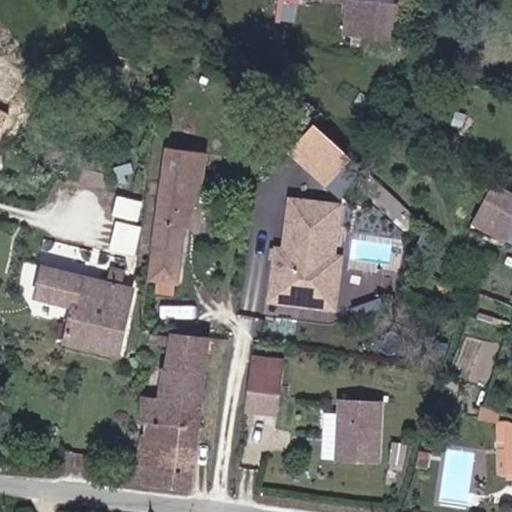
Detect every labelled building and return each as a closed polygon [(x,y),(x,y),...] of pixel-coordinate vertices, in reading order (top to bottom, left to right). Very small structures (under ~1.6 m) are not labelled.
[(347,0),(345,33),(391,36),(394,0),(347,0)] [(0,137),(11,116),(0,110),(0,137)] [(352,160),(313,125),(289,152),(328,187),(352,160)] [(167,176),(151,279),(178,284),(186,230),(193,230),(199,187),(204,188),(205,185),(209,160),(170,154),(167,176)] [(511,222),(511,193),(491,184),(478,215),(509,229),(511,222)] [(341,205),(286,199),(280,248),(273,247),(266,302),(337,310),(343,256),(336,255),(341,205)] [(121,221),(117,249),(139,252),(143,224),(121,221)] [(424,227),(413,223),(409,238),(419,241),(424,227)] [(46,263),(43,290),(81,299),(73,338),(124,349),(139,283),(46,263)] [(157,356),(155,370),(151,392),(145,391),(140,431),(161,433),(154,486),(183,490),(209,492),(212,475),(225,336),(163,329),(157,356)] [(502,337),(494,360),(501,363),(510,341),(502,337)] [(283,360),(252,356),(244,414),(276,418),(283,360)] [(492,364),(488,373),(496,376),(500,367),(492,364)] [(384,402),(335,400),(333,464),(381,466),(384,402)] [(511,470),(511,421),(510,421),(498,421),(500,471),(511,470)] [(408,445),(399,442),(396,452),(406,455),(408,445)]
